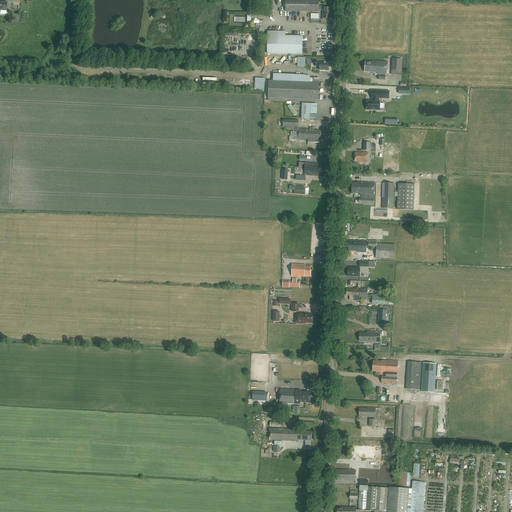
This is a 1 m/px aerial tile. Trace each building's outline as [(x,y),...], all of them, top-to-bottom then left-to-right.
[(285,0),(285,11),(319,12),(319,10),(323,10),(323,19),(330,19),(331,8),(324,8),(324,6),(319,6),(319,0),(285,0)] [(267,31),(267,54),(302,54),(302,36),(285,36),(285,31),(267,31)] [(299,67),(306,66),(306,57),(296,58),(297,63),(299,63),(299,67)] [(273,63),(275,65),(278,60),(275,58),(274,60),(272,58),(268,64),(270,66),(273,63)] [(402,71),(402,59),(392,59),(392,70),(402,71)] [(329,70),(329,63),(326,63),(326,61),(316,60),(316,67),(320,67),(320,70),(329,70)] [(387,74),(388,62),(372,61),(372,62),(365,62),(365,72),(375,72),(375,74),(387,74)] [(265,88),(265,77),(256,77),(256,88),(265,88)] [(318,100),(319,79),(313,78),(313,82),(269,81),(268,98),(318,100)] [(379,98),(389,99),(389,91),(372,90),(372,98),(373,98),(372,101),(367,101),(367,110),(380,110),(380,101),(379,101),(379,98)] [(303,102),(303,118),(312,118),(312,102),(303,102)] [(294,104),(292,106),(291,104),(287,107),(294,116),(297,114),(295,109),(297,108),(294,104)] [(299,129),(299,128),(298,128),(299,120),(283,119),(283,129),(298,130),(299,129)] [(293,137),(293,140),(297,140),(308,140),(308,142),(319,143),(320,139),(321,140),(321,130),(313,130),(313,128),(310,128),(310,130),(299,129),(299,131),(294,131),(294,136),(293,137)] [(367,163),(368,153),(363,152),(363,153),(355,153),(355,161),(359,161),(359,162),(367,163)] [(296,184),(305,184),(306,176),(302,176),(302,168),(297,167),(296,175),(297,176),(296,184)] [(374,205),(375,183),(361,182),(361,183),(352,183),(352,194),(360,194),(360,195),(364,195),(363,199),(359,198),(359,204),(363,204),(363,205),(374,205)] [(394,184),(383,183),(382,209),(394,209),(394,184)] [(397,210),(414,210),(415,185),(398,184),(397,210)] [(366,253),(367,241),(362,241),(349,240),(348,251),(361,252),(361,253),(366,253)] [(394,259),(395,245),(377,244),(377,241),(369,240),(369,249),(376,249),(376,258),(394,259)] [(310,276),(311,267),(305,266),(305,265),(292,264),(291,276),(299,277),(300,276),(310,276)] [(360,277),(360,268),(348,267),(348,276),(360,277)] [(361,298),(361,288),(355,288),(355,289),(347,288),(347,296),(355,296),(355,300),(358,300),(358,298),(361,298)] [(368,288),(361,288),(361,298),(367,298),(372,298),(372,304),(389,305),(389,296),(385,296),(385,295),(373,295),(367,295),(368,288)] [(378,310),(378,319),(386,319),(386,310),(378,310)] [(299,314),(299,315),(295,315),(295,323),(306,323),(313,323),(313,315),(305,315),(305,314),(299,314)] [(367,343),(380,343),(380,332),(367,332),(367,333),(360,333),(360,342),(367,342),(367,343)] [(396,384),(398,361),(387,360),(387,361),(382,361),(382,362),(373,361),(372,371),(381,372),(381,373),(386,373),(386,377),(382,377),(381,383),(396,384)] [(419,390),(421,363),(408,362),(406,390),(419,390)] [(311,392),(301,392),(301,390),(280,389),(280,403),(300,404),(300,402),(310,403),(311,392)] [(375,418),(376,408),(367,408),(360,408),(359,416),(366,417),(375,418)] [(312,440),(312,432),(297,431),(298,429),(270,428),(269,440),(299,441),(299,440),(312,440)] [(376,466),(361,465),(360,468),(365,469),(365,472),(376,473),(376,466)] [(337,480),(355,481),(356,470),(345,470),(338,470),(337,480)] [(400,472),(400,477),(399,486),(407,486),(407,472),(400,472)] [(423,511),(425,482),(413,482),(410,511),(407,511),(409,489),(389,487),(389,488),(368,487),(368,489),(360,489),(359,510),(375,511),(423,511)]
